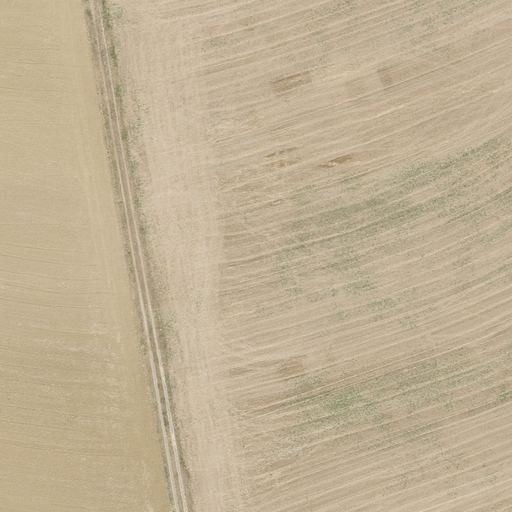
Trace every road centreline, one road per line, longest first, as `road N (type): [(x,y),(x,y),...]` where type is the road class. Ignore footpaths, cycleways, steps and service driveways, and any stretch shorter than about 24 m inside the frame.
road 1 (track): [(87,0),(148,351)]
road 2 (track): [(182,511),(148,351)]
